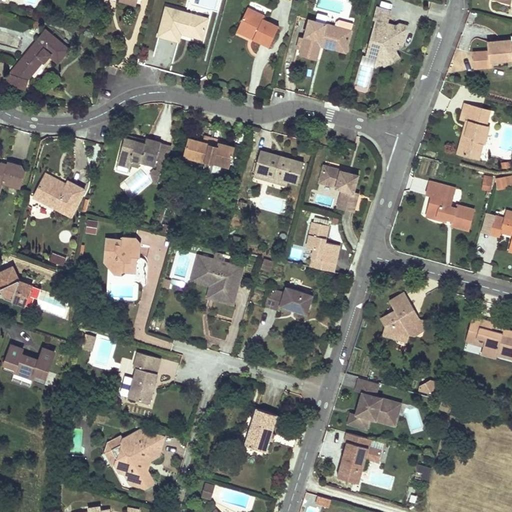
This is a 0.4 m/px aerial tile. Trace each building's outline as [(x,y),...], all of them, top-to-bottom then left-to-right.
[(209,20),(167,8),(159,35),(169,38),(178,41),(180,34),(181,31),(204,37),(209,20)] [(265,16),(248,8),(239,28),(255,36),(253,39),(260,42),(270,47),(280,28),(263,19),(265,16)] [(388,24),(391,12),(376,8),(373,21),(376,22),(367,54),(382,58),(387,54),(392,60),(399,54),(396,50),(394,48),(395,44),(402,46),(408,26),(400,24),(399,27),(388,24)] [(335,27),(310,20),(302,50),(311,53),(320,56),(322,46),(324,41),(348,48),(352,31),(335,27)] [(341,20),(336,22),(335,27),(352,31),(354,23),(341,20)] [(255,36),(239,28),(237,31),(253,39),(255,36)] [(69,49),(46,29),(16,64),(29,75),(42,59),(45,61),(50,55),(58,63),(69,49)] [(204,37),(181,31),(180,34),(203,40),(204,37)] [(510,38),(488,41),(489,46),(489,50),(490,61),(508,58),(508,56),(511,55),(511,42),(511,43),(510,38)] [(348,48),(324,41),(322,46),(346,53),(348,48)] [(311,53),(302,50),(301,55),(319,60),(320,56),(311,53)] [(490,61),(489,50),(474,52),(476,67),(491,65),(490,61)] [(387,54),(382,58),(386,64),(392,60),(387,54)] [(29,75),(16,64),(7,73),(26,79),(29,75)] [(26,79),(7,73),(5,83),(16,86),(24,87),(26,79)] [(464,135),(458,154),(470,158),(472,151),(477,153),(479,144),(484,146),(486,146),(490,129),(487,128),(491,112),(478,109),(466,105),(464,112),(462,121),(467,123),(470,124),(467,136),(464,135)] [(146,141),(126,136),(125,139),(145,145),(146,141)] [(184,159),(205,165),(204,170),(210,172),(212,167),(229,171),(234,153),(224,150),(218,149),(219,145),(220,142),(212,140),(205,138),(204,141),(203,145),(198,143),(189,141),(184,159)] [(164,174),(170,154),(169,153),(171,146),(162,143),(147,140),(146,141),(145,145),(125,139),(119,163),(131,166),(131,165),(132,160),(141,162),(156,166),(158,167),(157,172),(154,171),(151,175),(154,184),(159,185),(162,173),(164,174)] [(472,151),(470,158),(480,160),(484,146),(479,144),(477,153),(472,151)] [(272,153),(261,150),(256,167),(266,170),(265,174),(288,181),(299,184),(305,162),(285,157),(285,160),(280,159),(281,155),(272,153)] [(0,186),(2,187),(3,183),(21,188),(26,170),(23,164),(15,162),(9,160),(7,162),(8,163),(4,165),(1,164),(0,164),(0,186)] [(335,167),(325,164),(320,181),(336,186),(336,187),(342,189),(338,205),(353,209),(358,192),(355,191),(359,174),(347,171),(347,173),(341,171),(341,169),(335,167)] [(69,184),(47,173),(46,175),(68,186),(69,184)] [(288,181),(265,174),(264,179),(287,185),(288,181)] [(46,175),(36,197),(75,216),(88,190),(78,184),(71,181),(69,184),(68,186),(46,175)] [(492,188),(493,177),(484,175),(482,187),(492,188)] [(497,182),(498,192),(507,191),(507,190),(505,180),(497,182)] [(462,230),(469,232),(475,212),(458,207),(457,210),(452,209),(453,204),(448,202),(452,189),(432,183),(428,197),(434,198),(429,215),(449,221),(449,218),(454,220),(454,222),(452,227),(462,230)] [(452,189),(448,202),(453,204),(457,190),(452,189)] [(449,221),(429,215),(428,218),(448,223),(449,221)] [(511,244),(511,246),(511,219),(506,218),(505,222),(495,219),(490,236),(501,238),(502,234),(503,228),(511,230),(511,244)] [(99,223),(88,221),(86,234),(96,236),(99,223)] [(324,243),(328,226),(312,222),(312,223),(306,249),(313,250),(309,267),(333,273),(339,246),(324,243)] [(511,230),(503,228),(502,234),(511,236),(511,230)] [(122,243),(108,241),(106,253),(109,253),(107,264),(112,271),(123,272),(123,275),(128,276),(133,277),(136,263),(137,263),(140,249),(136,243),(123,241),(122,243)] [(65,265),(68,258),(53,253),(51,260),(65,265)] [(109,253),(106,253),(104,265),(113,279),(120,280),(123,275),(123,272),(112,271),(107,264),(109,253)] [(203,257),(200,256),(192,282),(211,288),(208,299),(212,300),(217,284),(200,280),(203,271),(200,270),(203,257)] [(219,262),(203,257),(200,270),(203,271),(200,280),(217,284),(212,300),(220,302),(233,306),(243,268),(228,264),(227,267),(218,265),(219,262)] [(275,263),(265,260),(262,270),(272,273),(275,263)] [(42,288),(33,285),(20,280),(13,267),(0,273),(0,285),(4,294),(5,294),(7,297),(11,298),(10,299),(26,305),(32,307),(36,297),(39,298),(42,288)] [(173,281),(166,279),(164,288),(171,289),(173,281)] [(315,296),(287,288),(285,294),(271,290),(265,308),(273,310),(279,312),(281,308),(292,311),(293,308),(298,309),(297,312),(309,316),(315,296)] [(386,327),(384,337),(408,343),(410,336),(416,338),(418,330),(426,332),(428,323),(418,320),(408,317),(405,312),(412,309),(408,302),(405,295),(391,303),(396,312),(382,319),(386,327)] [(408,317),(418,320),(412,309),(405,312),(408,317)] [(485,319),(474,317),(468,342),(485,347),(484,352),(497,355),(508,358),(509,352),(511,352),(511,330),(504,328),(503,333),(492,331),(493,325),(494,322),(485,319)] [(87,334),(85,342),(93,344),(95,336),(87,334)] [(83,349),(91,351),(93,344),(85,342),(83,349)] [(49,370),(56,352),(45,347),(40,359),(22,353),(24,348),(13,345),(8,358),(7,358),(3,370),(14,374),(15,374),(16,371),(34,378),(33,380),(46,384),(50,371),(49,370)] [(161,358),(139,352),(134,367),(138,368),(133,382),(129,396),(151,403),(155,386),(159,374),(157,373),(161,358)] [(33,380),(34,378),(16,371),(15,374),(14,374),(12,380),(31,387),(34,380),(33,380)] [(395,401),(377,396),(380,384),(361,378),(359,384),(357,391),(364,393),(359,410),(361,410),(360,415),(358,414),(352,413),(349,424),(368,429),(371,418),(389,424),(395,401)] [(433,391),(436,381),(432,379),(421,385),(419,391),(428,394),(433,391)] [(403,403),(395,401),(389,424),(397,426),(403,403)] [(450,412),(452,404),(444,402),(442,410),(450,412)] [(246,446),(267,452),(271,440),(273,432),(275,425),(278,415),(257,409),(246,446)] [(142,430),(124,440),(122,446),(113,451),(117,459),(115,466),(120,474),(126,476),(131,485),(137,481),(140,488),(146,490),(155,485),(145,467),(147,460),(151,461),(158,456),(161,447),(165,438),(142,430)] [(365,469),(367,459),(370,448),(371,449),(372,447),(374,440),(348,432),(346,441),(349,442),(346,451),(344,457),(347,458),(346,461),(343,461),(339,477),(357,482),(361,468),(365,469)] [(124,440),(122,438),(109,445),(106,454),(116,475),(120,474),(115,466),(117,459),(113,451),(122,446),(124,440)] [(380,462),(384,450),(372,447),(371,449),(370,448),(367,459),(380,462)] [(432,470),(418,466),(416,472),(424,474),(422,481),(429,482),(432,470)] [(213,487),(203,484),(199,496),(209,499),(213,487)]
